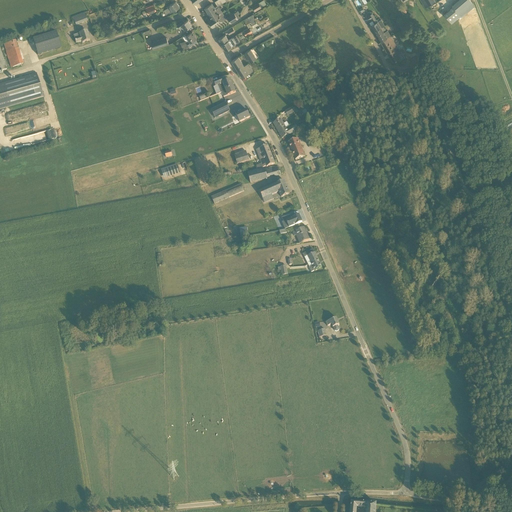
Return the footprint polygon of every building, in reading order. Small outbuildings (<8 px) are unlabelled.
[(458,0),(452,5),(453,7),(444,14),(451,24),(461,16),(461,17),(475,7),(469,0),(458,0)] [(176,1),(166,7),(170,13),(180,7),(176,1)] [(205,8),(212,18),(219,14),(221,13),(222,13),(218,7),(215,9),(212,3),(205,8)] [(261,7),(258,3),(252,6),(255,11),(261,7)] [(227,17),(231,23),(240,17),(238,15),(239,14),(238,11),(227,17)] [(76,26),(83,23),(88,21),(84,13),(73,18),(76,26)] [(208,21),(213,27),(226,19),(222,13),(221,13),(219,14),(212,18),(212,19),(209,21),(209,20),(208,21)] [(376,20),(374,16),(372,13),(367,16),(369,20),(371,19),(373,22),(373,21),(374,23),(371,25),(375,31),(381,27),(385,25),(381,19),(378,21),(377,19),(376,20)] [(258,20),(257,18),(254,19),(252,15),(244,20),(248,28),(252,25),(253,27),(258,24),(256,22),(258,20)] [(184,21),(179,24),(177,25),(177,24),(174,26),(179,34),(181,32),(192,25),(188,20),(185,22),(184,21)] [(381,41),(387,38),(381,27),(375,31),(375,32),(381,41)] [(87,31),(73,36),(76,44),(82,42),(82,43),(90,40),(87,31)] [(61,48),(56,32),(32,39),(37,55),(38,55),(61,48)] [(189,46),(191,45),(195,42),(194,40),(197,38),(193,32),(186,36),(189,41),(187,42),(186,41),(181,42),(182,48),(189,46)] [(230,36),(227,38),(225,34),(219,38),(222,43),(231,38),(230,36)] [(399,61),(404,59),(405,58),(401,51),(397,54),(393,48),(396,46),(390,36),(387,38),(381,41),(393,62),(398,59),(399,61)] [(154,42),(156,48),(168,43),(167,37),(154,42)] [(232,46),(230,42),(230,41),(232,40),(231,38),(222,43),(222,44),(225,49),(226,50),(232,46)] [(21,65),(20,60),(16,49),(18,48),(16,41),(4,44),(11,68),(21,65)] [(290,46),(275,53),(278,59),(293,52),(290,46)] [(250,49),(245,53),(251,62),(256,59),(251,49),(250,49)] [(244,66),(241,61),(238,56),(232,61),(242,78),(249,73),(253,71),(248,63),(244,66)] [(37,74),(0,84),(0,109),(43,97),(37,74)] [(228,87),(233,85),(231,80),(223,83),(221,79),(214,82),(216,87),(214,87),(217,95),(218,94),(222,93),(229,90),(228,87)] [(236,93),(233,85),(228,87),(229,90),(222,93),(224,97),(228,96),(236,93)] [(230,111),(226,103),(222,105),(217,108),(215,109),(219,117),(226,113),(230,111)] [(293,108),(293,107),(286,112),(288,116),(298,110),(296,107),(293,108)] [(236,110),(234,111),(240,123),(250,118),(246,110),(243,112),(241,108),(236,110)] [(279,133),(286,129),(281,120),(274,124),(279,133)] [(247,134),(241,136),(242,142),(256,138),(255,137),(254,137),(253,134),(258,133),(256,126),(245,129),(247,134)] [(282,139),(287,136),(298,130),(296,126),(291,128),(292,129),(287,132),(286,129),(279,133),(282,139)] [(318,135),(315,129),(315,128),(302,134),(305,140),(318,135)] [(297,140),(298,139),(289,143),(296,161),(305,157),(305,156),(304,157),(302,154),(304,153),(301,145),(299,146),(297,140)] [(262,164),(273,159),(268,146),(268,145),(257,150),(262,164)] [(234,155),(237,164),(249,161),(246,151),(234,155)] [(275,164),(273,159),(262,164),(258,165),(260,169),(266,166),(267,167),(275,164)] [(164,179),(180,174),(177,165),(161,171),(164,179)] [(275,177),(281,176),(278,167),(272,168),(274,173),(275,177)] [(264,169),(248,173),(250,183),(267,179),(266,175),(274,173),(272,168),(264,169)] [(289,194),(284,181),(259,191),(263,199),(265,203),(274,199),(272,195),(275,194),(279,192),(282,198),(290,194),(289,194)] [(242,184),(212,197),(215,204),(244,191),(242,184)] [(289,228),(297,224),(302,222),(299,215),(293,218),(295,222),(288,225),(289,228)] [(300,244),(305,242),(309,240),(309,239),(308,240),(306,233),(304,228),(295,232),(293,233),(294,236),(297,235),(300,244)] [(303,254),(305,258),(307,256),(311,264),(318,260),(315,253),(313,249),(306,253),(303,254)] [(312,266),(309,268),(311,272),(314,271),(315,271),(322,267),(318,260),(311,264),(312,266)] [(291,274),(290,267),(287,268),(286,266),(281,267),(282,276),(291,274)] [(326,323),(328,326),(332,325),(333,328),(334,330),(335,331),(336,332),(339,331),(339,330),(339,328),(338,326),(339,325),(336,318),(326,323)] [(318,331),(319,338),(326,336),(325,329),(318,331)] [(366,508),(367,504),(361,503),(351,502),(350,511),(356,511),(357,508),(366,508)]
